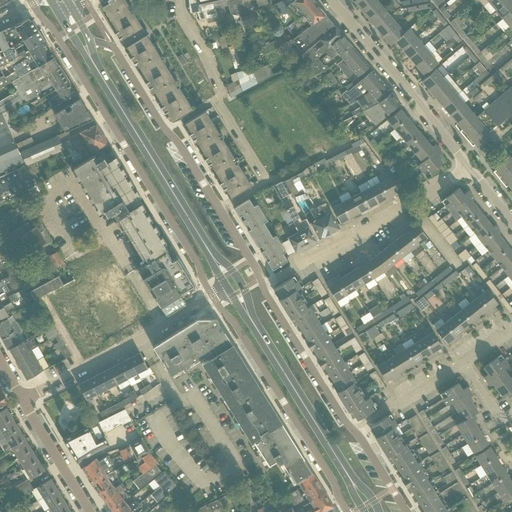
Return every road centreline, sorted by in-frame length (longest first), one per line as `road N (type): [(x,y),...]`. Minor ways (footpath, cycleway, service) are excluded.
road 1 (residential): [(31,4),(212,297)]
road 2 (residential): [(260,285),(112,47),(89,39)]
road 3 (residential): [(212,297),(345,511)]
road 4 (residential): [(260,285),(470,167)]
road 5 (secondary): [(211,256),(89,58)]
road 6 (residential): [(470,167),(328,0)]
road 7 (residential): [(22,399),(212,297)]
road 8 (secondary): [(347,474),(248,317)]
road 9 (residential): [(353,430),(260,285)]
road 10 (residential): [(353,430),(469,360)]
road 11 (residential): [(89,511),(22,399)]
